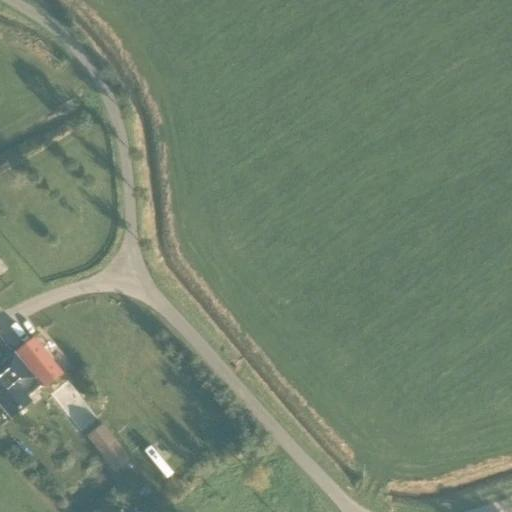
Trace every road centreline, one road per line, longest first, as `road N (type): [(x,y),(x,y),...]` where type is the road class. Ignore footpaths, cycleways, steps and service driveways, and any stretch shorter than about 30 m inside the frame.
road 1 (unclassified): [(135,277),(127,174),(107,101),(85,60),(9,0)]
road 2 (unclassified): [(349,511),(135,277)]
road 3 (residential): [(0,319),(135,277)]
